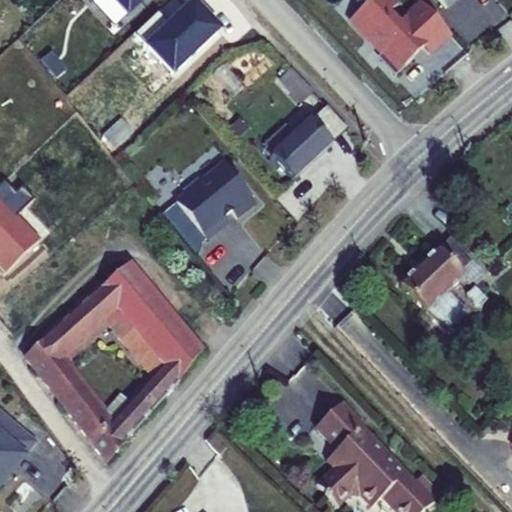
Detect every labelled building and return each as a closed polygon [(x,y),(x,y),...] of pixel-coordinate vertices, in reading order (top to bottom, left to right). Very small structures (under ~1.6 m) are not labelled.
[(87,0),(92,4),(96,0),(111,0),(128,16),(144,0),(87,0)] [(111,0),(96,0),(92,4),(115,28),(128,16),(111,0)] [(394,30),(384,19),(397,7),(390,0),(373,0),(351,21),(368,40),(368,44),(381,57),(381,64),(393,78),(414,59),(415,57),(414,55),(413,54),(420,48),(427,56),(449,36),(420,5),(394,30)] [(436,0),(445,9),(454,0),(436,0)] [(219,32),(192,4),(169,25),(157,13),(134,36),(172,76),(219,32)] [(313,94),(292,72),(281,82),(301,104),(313,94)] [(332,145),(348,131),(326,108),(311,123),(332,145)] [(133,134),(121,121),(102,138),(114,151),(133,134)] [(332,146),(332,145),(311,123),(310,122),(271,159),(293,183),(332,146)] [(258,204),(224,167),(202,187),(196,187),(188,194),(187,200),(178,209),(210,244),(227,227),(228,224),(228,223),(227,221),(234,215),(239,221),(258,204)] [(10,194),(1,184),(0,185),(0,271),(2,273),(37,240),(14,217),(29,202),(16,188),(10,194)] [(450,242),(438,254),(400,289),(445,334),(466,314),(448,294),(464,279),(460,275),(472,264),(450,242)] [(230,259),(215,266),(225,287),(241,280),(230,259)] [(165,401),(201,356),(127,267),(50,336),(67,357),(105,323),(109,328),(153,380),(126,409),(117,400),(102,414),(111,426),(89,443),(106,465),(165,401)] [(105,323),(67,357),(71,363),(109,328),(105,323)] [(23,359),(89,443),(111,426),(102,414),(66,368),(62,363),(67,357),(50,336),(27,356),(23,359)] [(71,363),(67,357),(62,363),(66,368),(71,363)] [(339,407),(315,431),(341,458),(332,468),(336,475),(319,492),(326,498),(324,501),(328,505),(331,504),(339,511),(352,499),(361,499),(373,510),(383,500),(394,511),(426,511),(427,511),(434,504),(408,478),(401,477),(380,455),(379,447),(339,407)] [(0,440),(23,460),(37,444),(0,412),(0,440)] [(9,477),(23,460),(0,440),(0,486),(2,485),(0,482),(0,480),(6,474),(9,477)]
